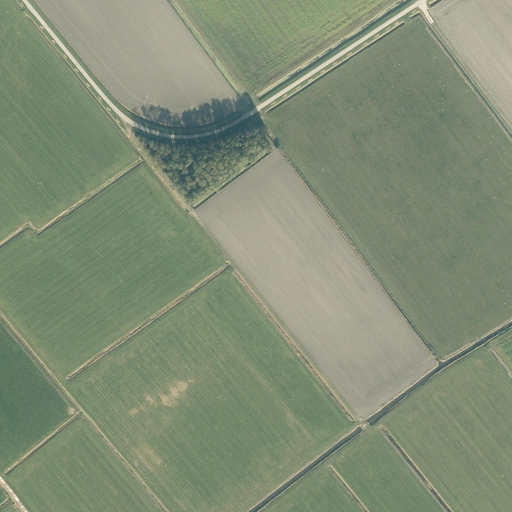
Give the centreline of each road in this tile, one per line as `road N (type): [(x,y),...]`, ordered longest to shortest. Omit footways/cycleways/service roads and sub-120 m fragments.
road 1 (unclassified): [(24,0),(122,114),(181,135),(235,123),(423,0)]
road 2 (track): [(122,114),(360,423)]
